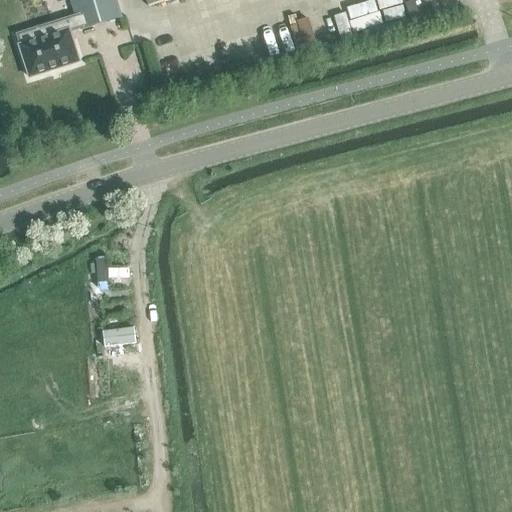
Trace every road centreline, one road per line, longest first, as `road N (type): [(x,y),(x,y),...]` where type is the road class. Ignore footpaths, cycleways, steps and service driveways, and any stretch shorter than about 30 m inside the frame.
road 1 (tertiary): [(511,79),(151,174),(0,225)]
road 2 (track): [(113,511),(151,505),(160,481),(138,254),(159,194),(151,174)]
